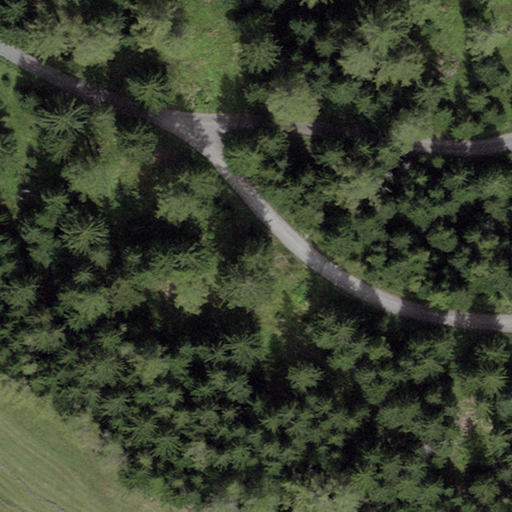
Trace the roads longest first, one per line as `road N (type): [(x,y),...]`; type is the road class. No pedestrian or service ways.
road 1 (track): [(511,322),(401,308),(314,264),(187,118)]
road 2 (track): [(187,118),(469,150),(511,140)]
road 3 (track): [(187,118),(46,79),(0,47)]
